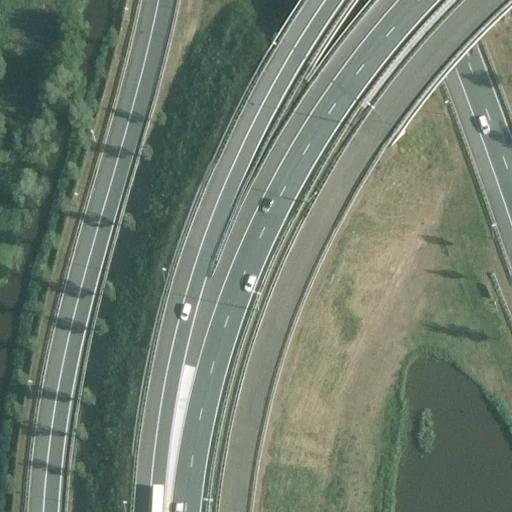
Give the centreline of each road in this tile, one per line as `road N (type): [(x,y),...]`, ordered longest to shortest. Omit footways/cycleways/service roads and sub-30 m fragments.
road 1 (motorway): [(231,511),(238,443),(291,274),(377,128),(492,0)]
road 2 (motorway): [(422,0),(318,129),(247,262),(200,412),(185,511)]
road 3 (motorway): [(336,0),(278,89),(222,205),(182,333),(156,511)]
road 4 (motorway): [(166,0),(90,277),(63,396),(49,511)]
road 5 (motorway): [(440,0),(511,193)]
